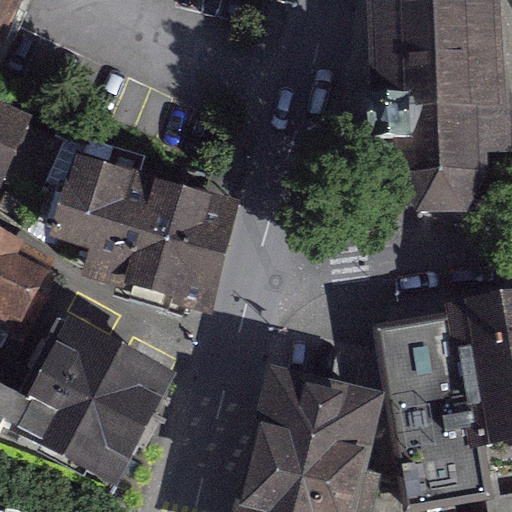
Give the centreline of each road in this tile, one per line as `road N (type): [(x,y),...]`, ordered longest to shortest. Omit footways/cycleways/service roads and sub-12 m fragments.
road 1 (primary): [(261,244),(192,511)]
road 2 (primary): [(324,0),(261,244)]
road 3 (residential): [(261,244),(348,251),(511,235)]
